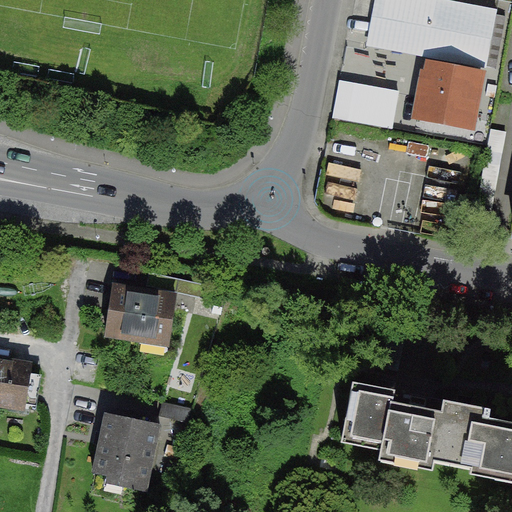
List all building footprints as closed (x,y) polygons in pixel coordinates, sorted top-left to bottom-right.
[(498,13),(430,0),(380,0),(372,46),(488,67),(497,16),(498,13)] [(506,18),(497,16),(488,67),(497,69),(506,18)] [(482,76),(432,67),(430,78),(427,77),(419,116),(433,118),(432,121),(450,125),(451,122),(472,126),(482,76)] [(400,95),(355,87),(349,121),(394,129),(400,95)] [(180,280),(151,273),(147,287),(177,293),(180,280)] [(209,287),(180,280),(177,293),(206,300),(209,287)] [(117,289),(114,288),(108,334),(140,338),(140,342),(143,342),(143,339),(168,342),(167,347),(170,347),(177,299),(130,293),(130,290),(127,290),(127,291),(117,290),(117,289)] [(0,405),(26,409),(32,366),(0,360),(0,405)] [(395,391),(354,384),(343,443),(381,450),(379,461),(432,470),(434,461),(450,464),(461,404),(445,401),(443,412),(425,409),(426,406),(411,403),(410,406),(393,403),(395,391)] [(192,410),(162,402),(158,416),(189,424),(192,410)] [(492,410),(461,404),(450,464),(472,467),(470,474),(511,481),(511,424),(490,420),(492,410)] [(148,492),(162,425),(108,414),(95,473),(126,479),(125,487),(148,492)]
